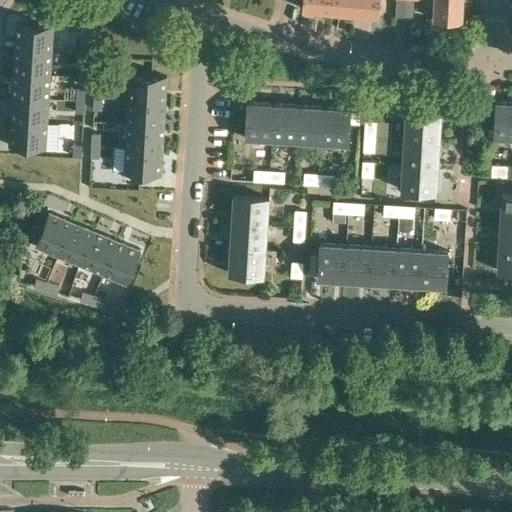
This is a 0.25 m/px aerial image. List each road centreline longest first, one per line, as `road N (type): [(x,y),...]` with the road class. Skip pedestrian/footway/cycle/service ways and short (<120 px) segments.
road 1 (residential): [(511,330),(213,313),(186,294),(199,20)]
road 2 (residential): [(511,487),(198,472)]
road 3 (residential): [(501,70),(358,72),(284,55),(199,20)]
road 4 (unclassified): [(198,472),(0,460)]
